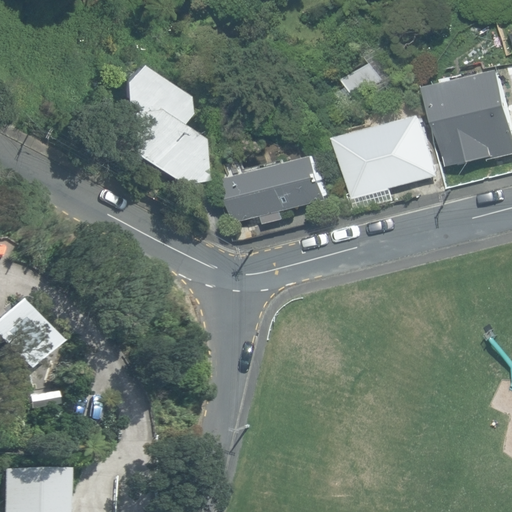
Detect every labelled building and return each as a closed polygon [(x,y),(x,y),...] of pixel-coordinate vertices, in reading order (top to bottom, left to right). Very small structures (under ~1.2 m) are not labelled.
[(132,152),(177,180),(200,175),(191,133),(172,121),(180,109),(177,91),(129,60),(117,79),(120,97),(129,103),(130,107),(122,109),(132,152)] [(432,83),(451,166),(511,152),(511,103),(504,67),(432,83)] [(338,135),(354,197),(375,191),(377,195),(388,192),(387,188),(441,174),(424,112),(338,135)] [(239,221),(244,240),(289,229),(284,210),(333,197),(322,153),(224,178),(235,222),(239,221)] [(14,301),(0,314),(0,343),(26,373),(55,346),(14,301)] [(43,412),(40,389),(25,392),(28,414),(43,412)] [(58,511),(60,473),(2,471),(0,511),(58,511)]
